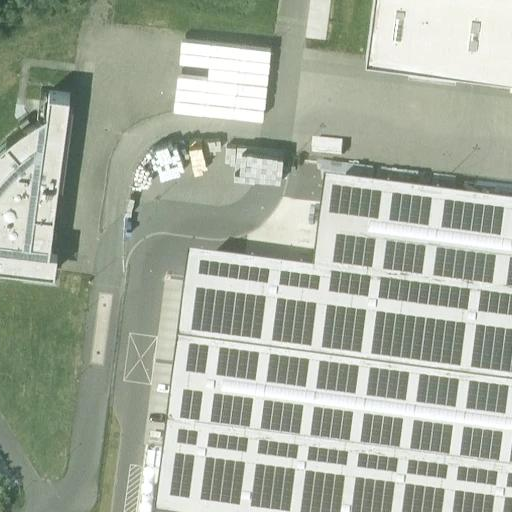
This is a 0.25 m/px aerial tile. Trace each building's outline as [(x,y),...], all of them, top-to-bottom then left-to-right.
[(511,0),(373,0),(366,58),(409,64),(456,70),(498,76),(511,77),(511,0)] [(456,70),(409,64),(408,74),(455,81),(456,70)] [(511,77),(498,76),(497,86),(511,87),(511,77)] [(22,126),(6,138),(0,143),(0,263),(55,271),(57,250),(50,249),(51,239),(55,240),(57,230),(52,229),(53,219),(70,93),(49,91),(47,110),(30,120),(28,116),(19,122),(22,126)] [(511,511),(511,227),(325,203),(313,295),(189,279),(158,511),(511,511)]
